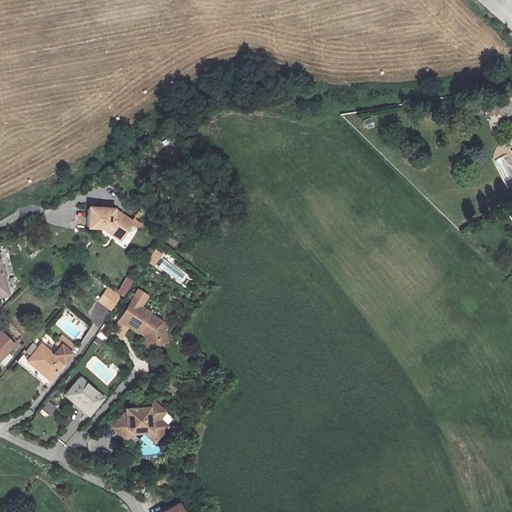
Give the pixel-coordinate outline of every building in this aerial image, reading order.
[(496,105),(485,110),(489,119),(500,114),(496,105)] [(121,241),(133,223),(114,210),(90,208),(88,227),(99,227),(121,241)] [(148,262),(154,266),(162,254),(156,250),(148,262)] [(0,297),(9,295),(0,258),(0,297)] [(118,292),(125,296),(134,282),(127,278),(118,292)] [(99,300),(112,310),(121,298),(108,288),(99,300)] [(169,343),(165,323),(142,306),(148,296),(139,291),(120,322),(139,333),(141,330),(145,333),(149,347),(169,343)] [(107,342),(111,328),(101,326),(97,339),(107,342)] [(13,342),(1,331),(0,331),(0,360),(2,358),(0,356),(13,342)] [(55,354),(43,344),(29,360),(51,380),(74,354),(63,345),(55,354)] [(105,397),(81,377),(65,396),(76,407),(78,405),(90,415),(105,397)] [(48,419),(56,408),(47,401),(39,413),(48,419)] [(126,414),(113,429),(127,442),(133,434),(144,433),(155,443),(168,427),(160,419),(166,413),(154,403),(150,409),(126,411),(126,414)]
